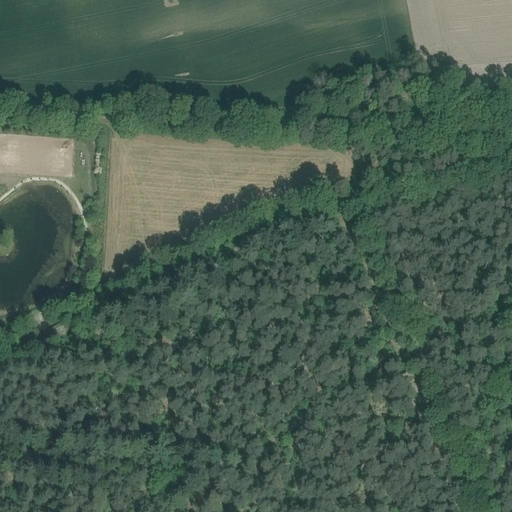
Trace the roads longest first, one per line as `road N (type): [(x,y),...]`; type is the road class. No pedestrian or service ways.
road 1 (track): [(0,363),(117,299),(335,207),(511,158)]
road 2 (track): [(505,160),(353,132),(0,115)]
